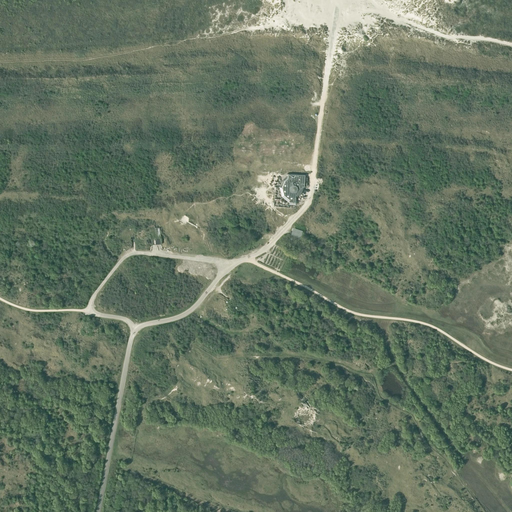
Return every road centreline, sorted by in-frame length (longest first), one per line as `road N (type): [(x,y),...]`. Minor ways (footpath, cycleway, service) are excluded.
road 1 (track): [(332,18),(85,59),(0,63)]
road 2 (track): [(247,257),(264,250),(308,203),(333,29)]
road 3 (unclassified): [(134,330),(124,319),(88,310),(124,256),(226,265)]
road 4 (unclassified): [(98,511),(134,330)]
road 5 (track): [(511,45),(371,11),(332,18)]
